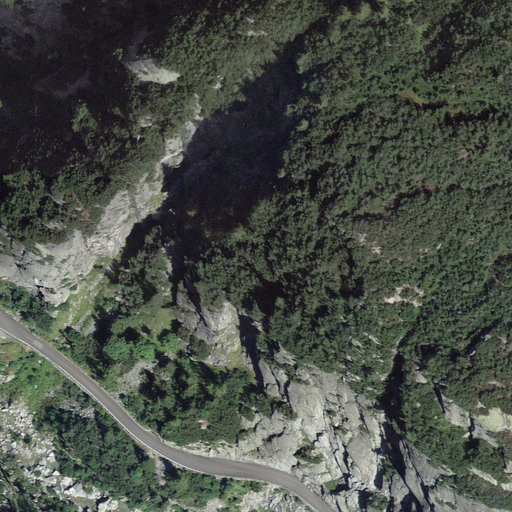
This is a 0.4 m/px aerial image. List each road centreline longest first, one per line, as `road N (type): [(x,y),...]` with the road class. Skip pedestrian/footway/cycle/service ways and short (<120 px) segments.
road 1 (primary): [(497,511),(285,0)]
road 2 (unclassified): [(0,317),(165,451),(283,479),(327,511)]
